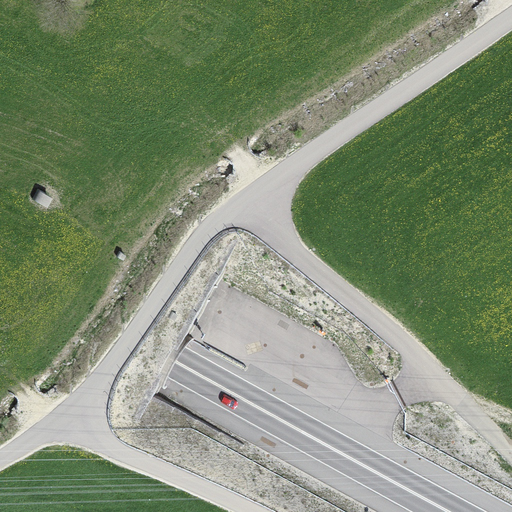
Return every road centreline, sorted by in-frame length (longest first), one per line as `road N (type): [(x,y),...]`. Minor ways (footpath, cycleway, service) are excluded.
road 1 (unclassified): [(0,458),(74,413),(226,213),(511,17)]
road 2 (trunk): [(0,265),(450,511)]
road 3 (track): [(252,194),(289,249),(511,451)]
